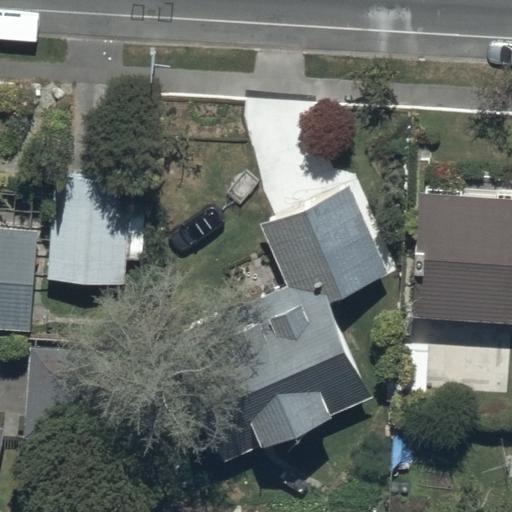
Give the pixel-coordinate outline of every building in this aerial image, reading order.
[(53,177),(49,280),(127,284),(128,258),(145,258),(148,181),(53,177)] [(223,465),(374,399),(329,296),(389,270),(352,187),(260,227),(287,289),(169,341),(223,465)] [(511,203),(418,198),(412,316),(511,321),(511,203)] [(0,327),(33,330),(39,233),(0,229),(0,327)] [(118,351),(30,346),(25,440),(113,445),(118,351)]
